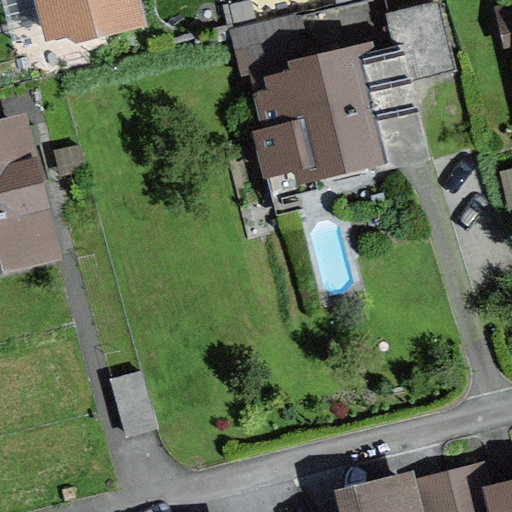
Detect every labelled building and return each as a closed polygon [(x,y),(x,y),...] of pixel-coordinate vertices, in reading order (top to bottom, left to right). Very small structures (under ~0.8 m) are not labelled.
[(140,0),(39,0),(51,49),(147,28),(140,0)] [(411,81),(441,72),(428,26),(397,35),(411,81)] [(427,194),(399,73),(298,96),(326,217),(427,194)] [(0,286),(68,271),(36,130),(0,137),(0,286)] [(511,184),(501,187),(510,222),(511,221),(511,184)] [(62,443),(35,335),(0,343),(0,484),(31,477),(25,452),(62,443)] [(111,380),(127,437),(158,428),(142,372),(111,380)] [(451,485),(458,511),(483,511),(474,478),(451,485)] [(511,511),(511,480),(486,487),(491,511),(511,511)] [(341,511),(413,511),(405,481),(338,499),(341,511)]
